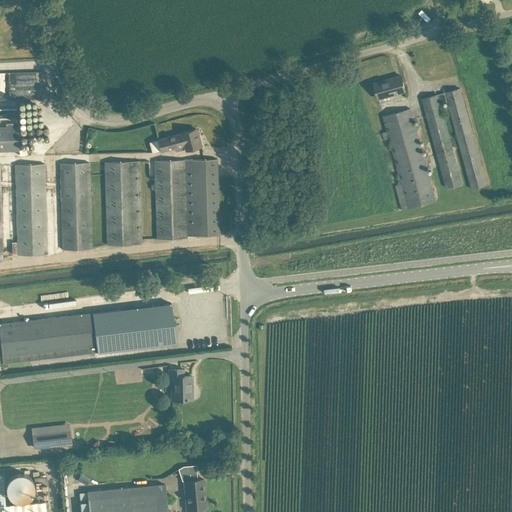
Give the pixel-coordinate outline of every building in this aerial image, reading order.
[(376,8),(350,11),(351,24),(377,22),(376,8)] [(378,98),(406,91),(401,75),(374,83),(378,98)] [(487,184),(463,98),(460,88),(422,98),(447,187),(462,183),(439,102),(447,100),(472,188),(487,184)] [(433,192),(413,118),(410,108),(383,116),(387,131),(382,132),(384,139),(389,137),(402,183),(395,185),(402,209),(436,200),(433,192)] [(0,150),(19,150),(19,126),(0,126),(0,150)] [(196,136),(195,129),(181,133),(182,134),(172,136),(172,135),(158,139),(161,151),(175,147),(176,151),(185,148),(186,149),(201,145),(199,135),(196,136)] [(157,239),(187,238),(187,236),(195,235),(219,235),(217,158),(185,159),(155,160),(157,239)] [(107,245),(141,244),(139,161),(105,161),(107,245)] [(63,249),(91,248),(89,162),(60,163),(63,249)] [(18,254),(47,254),(44,163),(16,164),(18,254)] [(0,339),(3,363),(166,344),(176,342),(171,303),(0,323),(0,339)] [(183,376),(183,369),(169,369),(169,380),(174,380),(174,399),(193,399),(193,398),(191,398),(191,385),(192,385),(192,376),(183,376)] [(33,448),(62,445),(60,429),(32,432),(33,448)] [(181,477),(189,477),(188,466),(180,467),(181,477)] [(19,501),(21,501),(22,501),(24,500),(25,500),(27,499),(28,498),(29,498),(30,497),(31,496),(32,494),(33,493),(33,492),(34,490),(34,489),(34,487),(34,486),(34,484),(34,483),(33,482),(33,480),(32,479),(31,478),(30,477),(29,476),(28,475),(26,474),(25,473),(24,473),(22,473),(21,472),(19,473),(18,473),(16,473),(15,474),(13,474),(12,475),(11,476),(10,477),(9,478),(8,479),(7,481),(7,482),(6,483),(6,485),(6,486),(6,488),(6,489),(7,491),(7,492),(8,493),(8,495),(9,496),(10,497),(11,498),(13,499),(14,499),(15,500),(17,500),(18,501),(19,501)] [(81,473),(78,479),(87,484),(90,477),(81,473)] [(36,495),(45,499),(49,498),(47,476),(34,477),(36,495)] [(186,509),(206,508),(203,478),(183,480),(186,509)] [(89,511),(167,511),(165,484),(88,491),(89,511)] [(5,504),(5,511),(46,511),(45,499),(5,504)]
